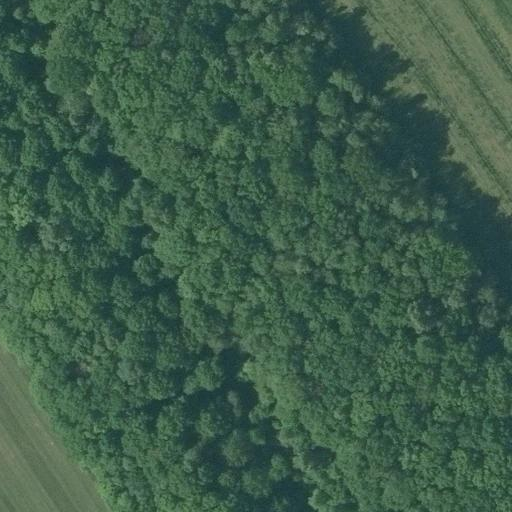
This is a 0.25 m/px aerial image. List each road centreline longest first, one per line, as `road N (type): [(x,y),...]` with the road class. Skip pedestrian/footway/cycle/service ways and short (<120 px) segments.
road 1 (track): [(293,511),(0,67)]
road 2 (track): [(0,112),(262,511)]
